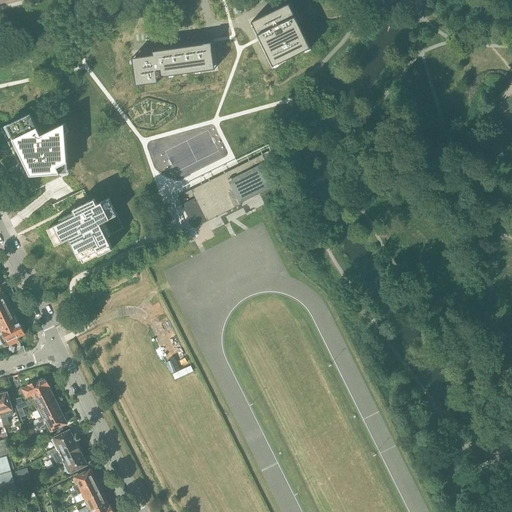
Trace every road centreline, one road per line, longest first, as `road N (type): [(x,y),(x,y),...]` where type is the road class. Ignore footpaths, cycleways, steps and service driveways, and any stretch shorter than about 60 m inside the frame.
road 1 (unclassified): [(55,344),(139,511)]
road 2 (unclassified): [(0,223),(55,344)]
